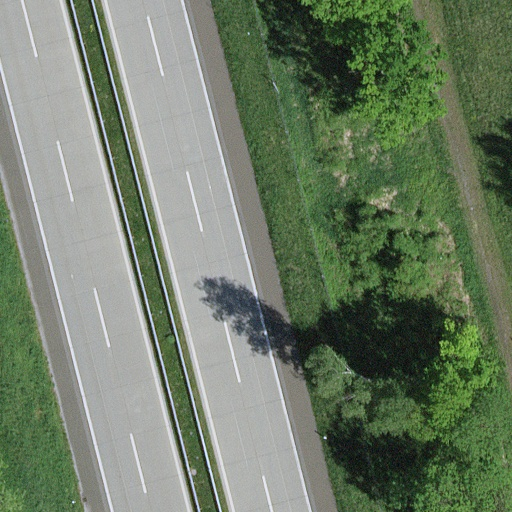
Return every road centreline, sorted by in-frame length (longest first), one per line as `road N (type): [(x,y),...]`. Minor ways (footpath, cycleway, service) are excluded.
road 1 (motorway): [(15,0),(146,511)]
road 2 (motorway): [(266,511),(138,0)]
